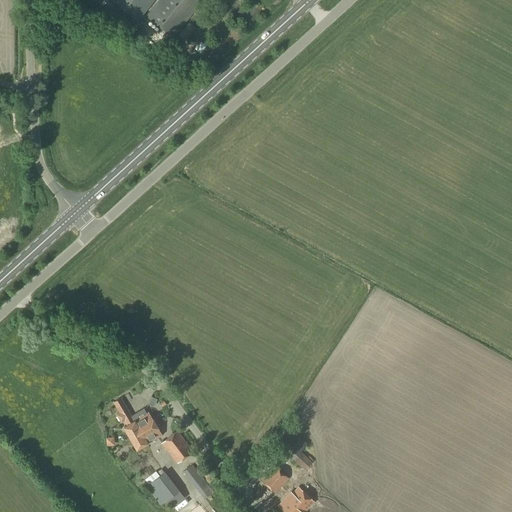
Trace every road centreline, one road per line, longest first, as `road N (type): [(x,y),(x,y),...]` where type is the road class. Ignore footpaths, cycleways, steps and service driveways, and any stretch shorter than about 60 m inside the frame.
road 1 (unclassified): [(350,0),(93,231)]
road 2 (unclassified): [(260,511),(142,368),(16,300)]
road 3 (primary): [(75,213),(310,0)]
road 4 (unclassified): [(75,213),(41,166),(29,125),(30,0)]
